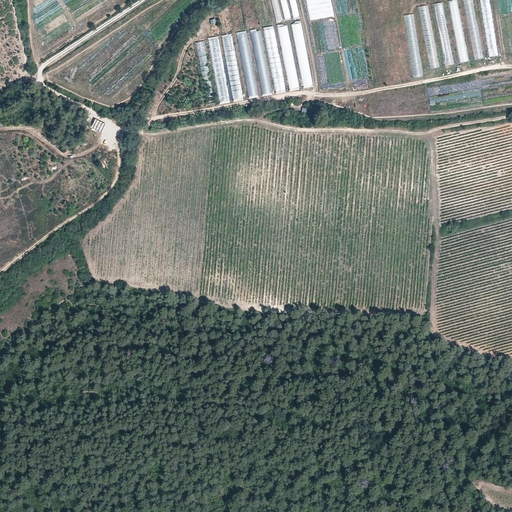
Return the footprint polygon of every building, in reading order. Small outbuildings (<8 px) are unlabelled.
[(277,0),(270,0),(276,22),(282,21),(277,0)] [(286,0),(279,0),(285,20),(291,19),(286,0)] [(295,0),(289,0),(294,19),(300,17),(295,0)] [(458,0),(446,0),(458,63),(468,61),(458,0)] [(473,0),(461,0),(472,61),(483,59),(473,0)] [(489,0),(478,0),(488,57),(498,55),(489,0)] [(443,2),(432,3),(442,67),(453,64),(443,2)] [(429,3),(417,5),(428,68),(439,66),(429,3)] [(414,13),(402,15),(413,78),(423,76),(414,13)] [(301,20),(291,22),(304,88),(313,87),(301,20)] [(286,23),(276,25),(290,91),(299,89),(286,23)] [(273,26),(263,28),(276,94),(285,92),(273,26)] [(259,29),(249,30),(262,96),(271,95),(259,29)] [(257,97),(245,31),(236,33),(248,99),(257,97)] [(231,34),(221,36),(233,102),(243,100),(231,34)] [(218,36),(208,38),(219,104),(230,102),(218,36)] [(204,39),(194,41),(205,107),(216,105),(204,39)] [(316,56),(321,85),(345,82),(341,52),(316,56)] [(105,123),(94,118),(91,125),(102,130),(105,123)]
